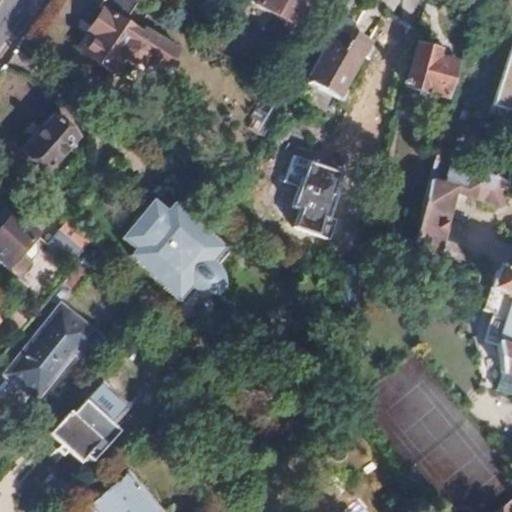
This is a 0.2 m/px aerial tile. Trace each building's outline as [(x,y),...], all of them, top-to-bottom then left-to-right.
[(125,24),(138,1),(136,0),(102,0),(99,7),(103,10),(92,27),(97,30),(83,52),(114,73),(125,58),(134,63),(144,61),(147,57),(164,70),(168,63),(178,47),(145,27),(141,34),(125,24)] [(306,0),(259,0),(257,5),(292,25),(306,0)] [(339,98),(370,41),(339,23),(308,80),(339,98)] [(438,50),(417,45),(405,87),(444,97),(454,61),(436,57),(438,50)] [(511,137),(511,106),(468,94),(459,123),(511,137)] [(80,157),(67,147),(76,137),(68,130),(68,124),(62,119),(57,121),(52,118),(24,151),(47,171),(43,175),(53,184),(57,180),(59,182),(80,157)] [(454,169),(458,157),(438,150),(436,157),(435,162),(454,169)] [(506,187),(435,162),(408,258),(433,265),(451,195),(497,211),(506,187)] [(312,208),(284,196),(288,186),(276,180),(265,205),(278,210),(271,225),(278,227),(277,230),(299,239),(302,233),(314,238),(322,219),(310,213),(312,208)] [(225,252),(137,185),(106,225),(122,237),(118,246),(186,302),(225,252)] [(26,264),(17,256),(29,242),(33,236),(1,208),(0,208),(0,265),(14,278),(26,264)] [(92,236),(70,216),(63,223),(85,243),(92,236)] [(68,262),(85,243),(63,223),(46,242),(68,262)] [(34,255),(34,246),(29,242),(17,256),(26,264),(34,255)] [(94,264),(81,252),(56,283),(70,293),(94,264)] [(511,266),(511,270),(497,265),(481,305),(490,309),(479,335),(493,341),(498,366),(511,370),(511,266)] [(96,336),(55,305),(0,372),(34,399),(72,350),(80,356),(96,336)] [(511,392),(511,370),(501,367),(494,386),(511,392)] [(113,409),(112,398),(94,383),(80,398),(78,396),(67,410),(65,408),(46,431),(81,461),(112,426),(104,419),(113,409)] [(157,511),(125,472),(87,504),(94,511),(157,511)]
